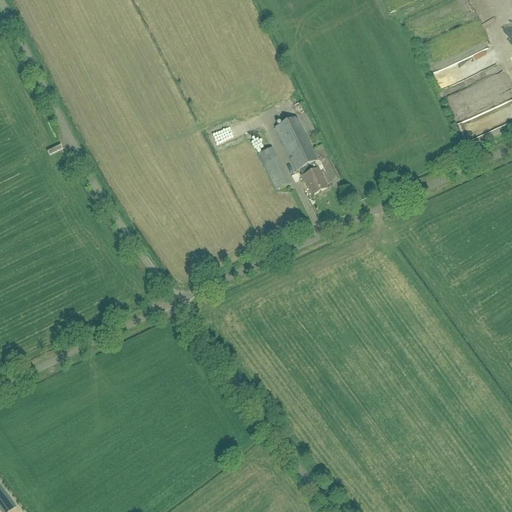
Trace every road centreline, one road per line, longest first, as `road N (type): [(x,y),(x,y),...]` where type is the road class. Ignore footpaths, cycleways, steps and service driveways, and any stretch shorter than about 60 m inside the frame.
road 1 (unclassified): [(175,302),(511,148)]
road 2 (unclassified): [(175,302),(110,213),(0,0)]
road 3 (unclassified): [(336,511),(175,302)]
road 4 (unclassified): [(0,387),(175,302)]
